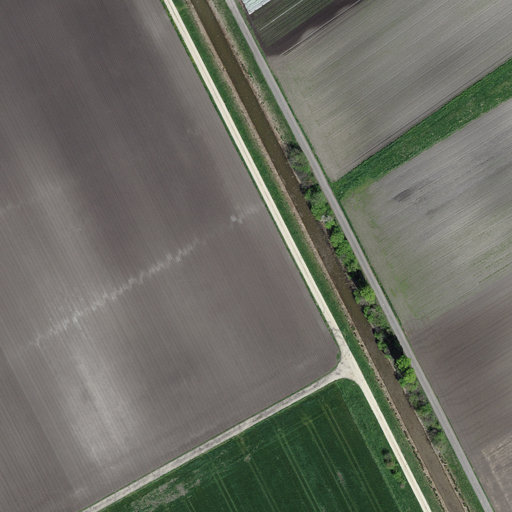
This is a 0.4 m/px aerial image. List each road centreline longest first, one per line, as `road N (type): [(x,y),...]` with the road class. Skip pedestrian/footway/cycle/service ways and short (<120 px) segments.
road 1 (track): [(487,511),(228,0)]
road 2 (track): [(427,511),(168,0)]
road 3 (track): [(353,366),(89,511)]
